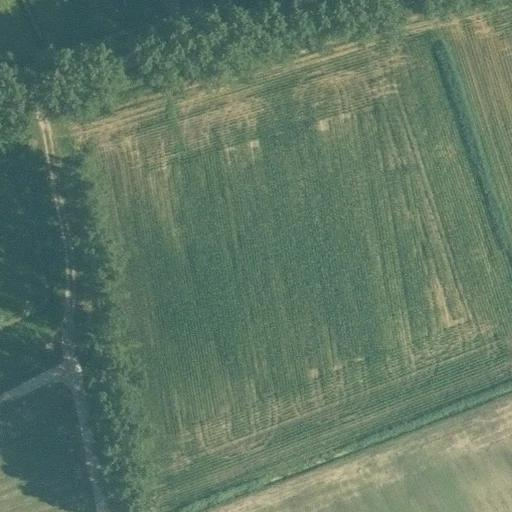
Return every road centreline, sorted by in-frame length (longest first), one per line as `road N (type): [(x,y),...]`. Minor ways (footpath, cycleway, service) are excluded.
road 1 (unclassified): [(353,0),(0,107)]
road 2 (track): [(0,360),(80,318),(43,95)]
